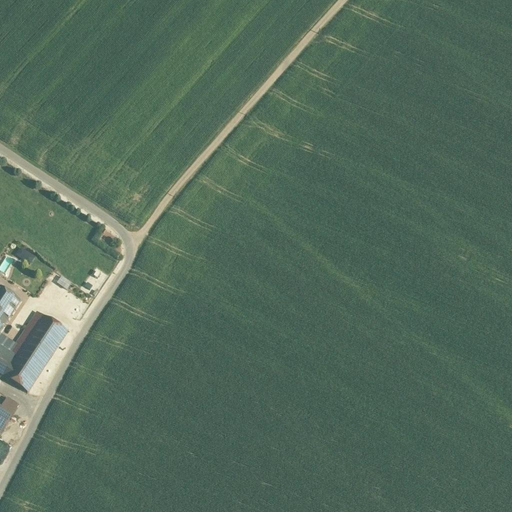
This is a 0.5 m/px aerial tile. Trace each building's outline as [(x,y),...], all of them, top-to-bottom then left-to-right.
[(21,247),(16,255),(26,263),(32,255),(21,247)] [(63,276),(57,283),(67,290),(72,284),(63,276)] [(20,303),(0,289),(0,320),(6,324),(20,303)] [(37,313),(30,324),(37,328),(44,318),(37,313)] [(22,351),(4,379),(27,394),(67,333),(44,318),(37,328),(22,351)] [(11,354),(0,346),(0,333),(6,324),(0,320),(0,378),(3,380),(4,379),(22,351),(16,346),(11,354)] [(30,324),(16,346),(22,351),(37,328),(30,324)] [(7,399),(0,408),(0,410),(11,418),(19,406),(7,399)] [(0,410),(0,434),(11,418),(0,410)] [(0,467),(3,469),(9,451),(0,447),(0,467)]
